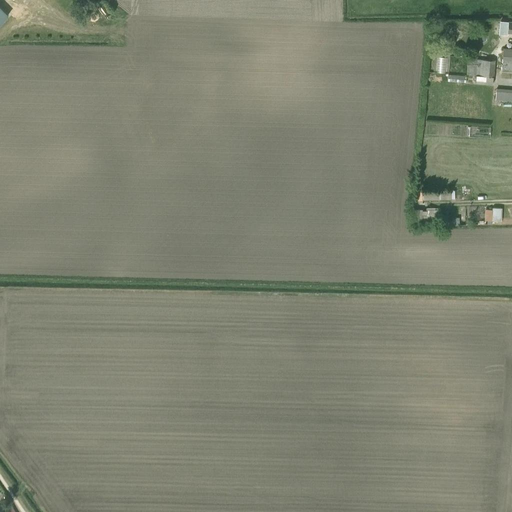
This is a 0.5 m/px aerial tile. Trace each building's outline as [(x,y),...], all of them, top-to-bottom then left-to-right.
[(511,33),(511,21),(500,20),(499,30),(508,31),(507,33),(511,33)] [(501,68),(510,69),(511,62),(511,61),(511,49),(503,48),(501,68)] [(475,83),(493,85),(495,60),(468,58),(466,75),(476,76),(475,83)] [(497,100),(511,100),(511,88),(497,88),(497,100)] [(434,219),(439,219),(439,206),(427,206),(426,211),(422,211),(422,206),(412,206),(410,226),(434,225),(434,219)] [(3,507),(5,511),(12,511),(14,511),(10,503),(3,507)]
